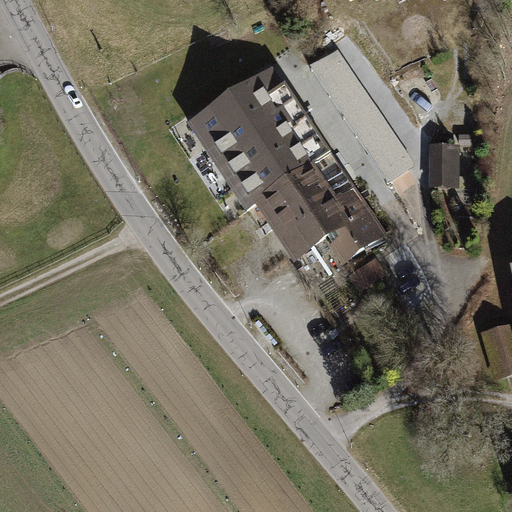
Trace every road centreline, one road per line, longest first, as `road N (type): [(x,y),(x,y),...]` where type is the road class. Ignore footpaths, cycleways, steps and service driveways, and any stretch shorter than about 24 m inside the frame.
road 1 (tertiary): [(379,511),(149,231),(14,0)]
road 2 (track): [(511,156),(489,256),(449,313)]
road 3 (track): [(149,231),(0,297)]
